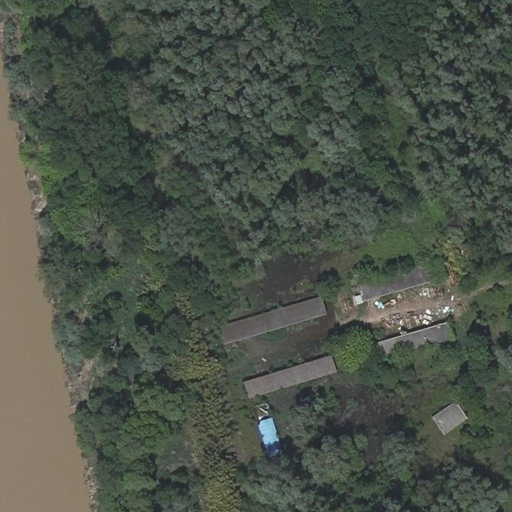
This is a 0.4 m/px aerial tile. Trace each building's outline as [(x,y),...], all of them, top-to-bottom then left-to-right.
[(458,246),(465,264),(475,260),(469,242),(458,246)] [(375,278),(379,294),(437,277),(432,261),(375,278)] [(477,272),(474,265),(468,268),(471,274),(477,272)] [(379,294),(375,278),(360,283),(365,298),(379,294)] [(322,298),(220,327),(225,342),(326,313),(322,298)] [(379,341),(385,358),(456,337),(451,319),(379,341)] [(250,382),(254,396),(327,373),(322,359),(250,382)] [(435,418),(447,434),(470,416),(464,409),(470,405),(463,397),(435,418)] [(254,408),(267,456),(283,452),(270,403),(254,408)]
